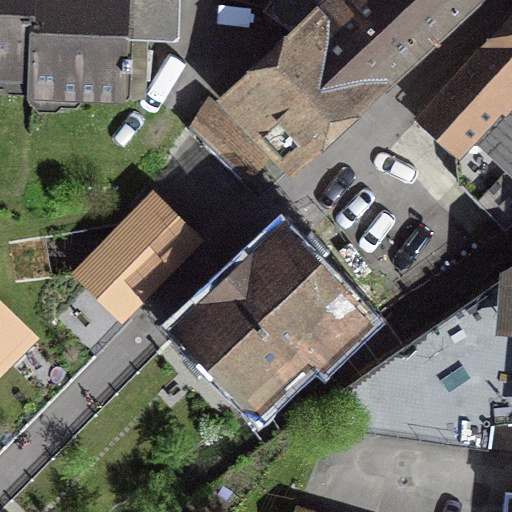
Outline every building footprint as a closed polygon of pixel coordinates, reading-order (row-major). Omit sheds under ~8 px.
[(0,0),(0,74),(29,76),(32,0),(0,0)] [(32,0),(29,76),(28,100),(127,104),(130,35),(172,36),(173,0),(32,0)] [(379,83),(466,0),(271,0),(265,7),(305,35),(318,20),(379,83)] [(511,15),(428,108),(511,188),(511,15)] [(297,163),(379,83),(318,20),(305,35),(236,101),(297,163)] [(191,128),(246,181),(269,158),(214,104),(191,128)] [(183,245),(141,195),(79,246),(61,262),(103,312),(169,255),(183,245)] [(375,282),(310,213),(181,333),(247,403),(375,282)] [(511,273),(333,398),(328,426),(486,449),(489,436),(491,424),(511,421),(511,273)] [(0,354),(23,331),(0,308),(0,354)]
